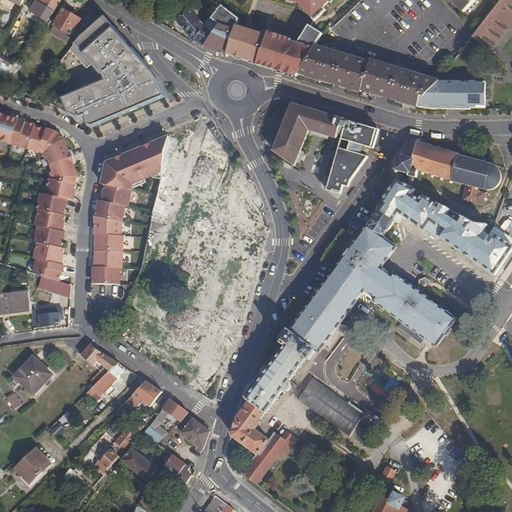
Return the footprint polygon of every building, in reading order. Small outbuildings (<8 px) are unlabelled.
[(55,12),(61,0),(38,0),(37,2),(55,12)] [(289,0),(301,3),(317,20),(328,10),(325,7),(332,0),(289,0)] [(451,0),(463,12),(476,0),(451,0)] [(491,52),(511,25),(511,1),(510,0),(502,0),(472,37),(491,52)] [(208,10),(213,14),(220,7),(214,3),(208,10)] [(228,53),(234,55),(239,42),(237,42),(238,37),(240,36),(244,26),(237,24),(238,20),(220,6),(220,7),(213,14),(210,18),(220,25),(204,46),(208,48),(227,57),(228,53)] [(54,24),(73,35),(82,19),(64,8),(54,24)] [(178,22),(194,41),(204,46),(220,25),(210,18),(205,24),(192,9),(178,22)] [(286,70),(285,73),(288,74),(292,63),(297,65),(294,76),(298,77),(299,74),(316,46),(324,34),(310,26),(299,42),(291,40),(291,37),(268,31),(267,34),(261,32),(267,15),(255,11),(253,29),(252,29),(245,49),(260,54),(258,62),(257,65),(280,71),(281,68),(286,70)] [(100,13),(70,50),(86,68),(92,63),(103,74),(105,79),(63,99),(70,114),(79,119),(83,118),(82,115),(84,114),(89,125),(93,128),(166,97),(159,81),(154,83),(151,75),(154,73),(137,54),(134,56),(130,51),(128,52),(113,35),(116,32),(100,13)] [(260,54),(245,49),(252,29),(248,27),(244,26),(240,36),(238,37),(237,42),(239,42),(234,55),(239,57),(258,62),(260,54)] [(137,54),(116,32),(113,35),(128,52),(130,51),(134,56),(137,54)] [(385,97),(419,107),(422,97),(425,97),(439,81),(391,66),(371,60),(371,61),(347,55),(316,46),(299,74),(341,86),(361,92),(362,90),(385,97)] [(0,65),(8,72),(11,68),(0,59),(0,65)] [(292,63),(288,74),(294,76),(297,65),(292,63)] [(0,81),(8,72),(0,65),(0,81)] [(155,75),(154,73),(151,75),(154,83),(159,81),(155,75)] [(443,83),(439,81),(425,97),(422,97),(419,107),(435,109),(485,108),(486,83),(443,83)] [(294,104),(275,151),(296,166),(311,130),(340,139),(341,134),(347,136),(332,186),(345,194),(347,187),(351,188),(371,158),(363,155),(365,147),(371,127),(348,121),(347,123),(343,122),(344,119),(294,104)] [(0,114),(0,140),(12,144),(19,119),(0,114)] [(26,121),(19,119),(12,144),(29,149),(35,127),(36,124),(29,122),(28,125),(26,124),(26,121)] [(35,127),(29,149),(45,152),(59,133),(55,132),(47,129),(46,132),(44,132),(44,129),(35,127)] [(375,149),(380,130),(371,127),(365,147),(375,149)] [(49,158),(52,165),(74,157),(72,151),(70,152),(65,139),(59,133),(45,152),(45,154),(47,158),(49,158)] [(106,167),(103,185),(106,185),(132,191),(133,185),(156,175),(161,176),(167,147),(169,137),(112,161),(110,168),(106,167)] [(498,167),(495,165),(460,155),(460,153),(458,152),(457,155),(451,153),(451,151),(449,150),(448,152),(441,150),(441,148),(439,147),(438,150),(432,148),(432,145),(430,144),(429,147),(419,144),(420,142),(417,141),(413,158),(402,156),(403,154),(401,154),(400,156),(399,155),(398,157),(400,158),(397,169),(395,169),(395,171),(396,171),(396,173),(397,174),(398,172),(409,175),(409,177),(417,179),(419,171),(422,172),(422,174),(425,175),(425,173),(431,175),(431,177),(434,178),(434,175),(442,177),(441,179),(444,180),(444,178),(451,180),(450,182),(453,183),(453,181),(468,185),(463,200),(477,204),(481,191),(478,190),(479,188),(486,190),(488,191),(491,191),(494,190),(497,189),(499,187),(500,185),(502,182),(502,179),(502,177),(502,175),(502,173),(500,170),(498,167)] [(226,186),(235,158),(203,148),(194,175),(226,186)] [(74,157),(52,165),(54,172),(52,173),(54,178),(54,180),(77,184),(78,176),(74,164),(76,163),(74,157)] [(51,179),(47,195),(68,199),(74,200),(75,193),(73,193),(73,190),(76,191),(77,184),(54,180),(51,179)] [(397,248),(384,237),(399,214),(424,230),(426,227),(441,237),(440,238),(495,276),(511,252),(511,247),(497,236),(494,240),(486,234),(487,233),(484,231),(489,225),(476,224),(463,217),(459,223),(447,215),(451,210),(442,205),(439,209),(435,207),(437,203),(424,194),(422,197),(415,192),(417,190),(398,180),(367,227),(358,240),(322,289),(321,288),(316,293),(318,294),(306,311),(304,310),(300,316),(302,316),(291,332),(288,330),(281,339),(283,342),(282,343),(286,346),(270,368),(268,368),(267,368),(265,368),(264,368),(262,371),(263,372),(263,374),(264,375),(264,376),(259,384),(255,381),(245,397),(250,400),(238,418),(232,435),(258,454),(243,474),(258,485),(279,457),(284,460),(298,441),(287,433),(283,438),(276,433),(270,441),(256,430),(262,422),(261,422),(283,390),(285,391),(286,391),(287,391),(289,391),(292,388),(291,387),(291,386),(291,385),(290,384),(290,383),(289,382),(306,358),(309,360),(316,351),(306,344),(309,340),(322,350),(368,287),(382,298),(380,301),(434,339),(439,343),(456,319),(421,293),(417,290),(398,277),(396,279),(382,268),(397,248)] [(106,185),(102,201),(126,206),(129,207),(132,191),(106,185)] [(47,195),(42,194),(39,210),(40,210),(65,215),(66,209),(64,209),(64,206),(67,207),(68,199),(47,195)] [(199,223),(220,227),(226,198),(205,194),(199,223)] [(99,201),(98,208),(100,208),(100,211),(97,210),(96,217),(123,222),(126,206),(102,201),(99,201)] [(65,215),(40,210),(37,226),(39,227),(63,232),(65,224),(62,224),(63,221),(65,222),(66,216),(65,215)] [(463,217),(451,210),(447,215),(459,223),(463,217)] [(96,227),(95,235),(97,235),(122,236),(123,222),(96,217),(96,225),(98,225),(98,228),(96,227)] [(247,247),(233,299),(253,304),(273,230),(234,220),(231,231),(234,232),(231,243),(247,247)] [(226,252),(233,230),(223,226),(216,249),(226,252)] [(63,232),(39,227),(36,243),(39,243),(62,248),(64,242),(61,241),(62,239),(64,239),(66,232),(63,232)] [(441,237),(426,227),(424,230),(439,240),(440,238),(441,237)] [(122,236),(97,235),(96,251),(123,252),(124,236),(122,236)] [(186,261),(197,264),(188,293),(214,301),(229,252),(192,241),(186,261)] [(39,243),(35,259),(38,259),(62,264),(63,257),(61,257),(61,254),(64,255),(65,249),(62,248),(39,243)] [(161,244),(156,265),(181,272),(187,251),(161,244)] [(152,246),(146,270),(153,272),(159,248),(152,246)] [(123,252),(96,251),(96,267),(121,268),(123,269),(123,252)] [(62,264),(38,259),(35,274),(47,278),(60,282),(61,275),(59,274),(60,272),(63,272),(64,265),(62,264)] [(96,267),(94,267),(93,275),(96,275),(96,278),(93,277),(93,284),(120,285),(121,268),(96,267)] [(56,296),(71,297),(71,286),(69,285),(60,282),(47,278),(44,288),(50,289),(51,292),(56,292),(56,296)] [(417,290),(421,293),(423,290),(424,290),(430,288),(430,284),(430,281),(425,278),(419,280),(419,287),(417,290)] [(21,301),(30,300),(29,292),(12,294),(0,295),(0,305),(2,315),(23,313),(21,301)] [(72,295),(70,314),(81,315),(82,295),(72,295)] [(21,301),(23,313),(32,312),(30,300),(21,301)] [(62,309),(32,312),(35,329),(62,325),(61,314),(63,313),(62,309)] [(213,396),(243,328),(218,317),(206,343),(215,347),(196,389),(213,396)] [(179,338),(175,346),(196,355),(199,347),(179,338)] [(92,380),(96,385),(119,363),(91,345),(82,355),(95,366),(98,362),(104,368),(92,380)] [(52,374),(33,357),(15,376),(35,395),(43,386),(42,385),(52,374)] [(122,386),(134,373),(119,363),(96,385),(93,388),(101,395),(115,381),(122,386)] [(299,400),(350,437),(365,415),(314,378),(299,400)] [(135,396),(141,401),(151,408),(162,392),(147,381),(135,396)] [(23,404),(15,393),(7,399),(16,410),(23,404)] [(134,396),(127,402),(135,408),(137,407),(141,401),(135,396),(134,396)] [(176,419),(181,423),(189,413),(172,398),(149,428),(162,439),(169,433),(160,426),(167,417),(169,414),(176,419)] [(174,423),(176,419),(169,414),(167,417),(174,423)] [(373,421),(365,415),(350,437),(362,445),(370,435),(365,432),(373,421)] [(145,425),(136,418),(116,442),(126,450),(145,425)] [(210,430),(194,418),(181,433),(198,446),(196,449),(201,453),(203,450),(210,430)] [(469,465),(434,421),(410,440),(444,483),(450,478),(455,486),(463,479),(459,473),(469,465)] [(55,436),(64,429),(59,423),(50,430),(55,436)] [(156,446),(158,444),(162,439),(149,428),(143,436),(156,446)] [(102,449),(112,437),(106,433),(96,444),(102,449)] [(53,464),(37,448),(15,468),(31,485),(53,464)] [(157,469),(133,449),(123,461),(148,481),(157,469)] [(94,466),(105,474),(120,457),(111,450),(100,464),(98,462),(94,466)] [(164,462),(168,464),(174,455),(168,451),(168,454),(168,456),(164,462)] [(188,471),(192,467),(174,455),(168,464),(158,479),(170,487),(176,479),(187,486),(194,475),(188,471)] [(387,467),(382,478),(389,482),(395,471),(387,467)] [(66,476),(78,488),(84,481),(72,470),(66,476)] [(411,511),(412,511),(405,509),(408,502),(390,492),(386,499),(381,497),(378,496),(377,500),(379,501),(373,511),(411,511)] [(158,503),(146,495),(142,502),(154,509),(158,503)] [(233,511),(235,511),(216,496),(205,511),(233,511)]
